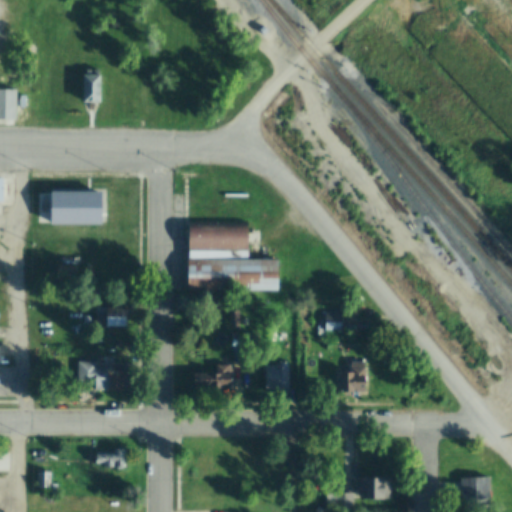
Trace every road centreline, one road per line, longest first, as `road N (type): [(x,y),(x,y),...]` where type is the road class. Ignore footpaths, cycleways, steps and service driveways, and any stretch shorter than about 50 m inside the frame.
road 1 (track): [(505,428),(511,413),(473,324),(316,123),(304,87),(222,0)]
road 2 (residential): [(0,426),(505,428)]
road 3 (residential): [(511,436),(235,132)]
road 4 (residential): [(167,511),(168,147)]
road 5 (tertiary): [(235,132),(205,145),(0,148)]
road 6 (tertiary): [(235,132),(360,0)]
